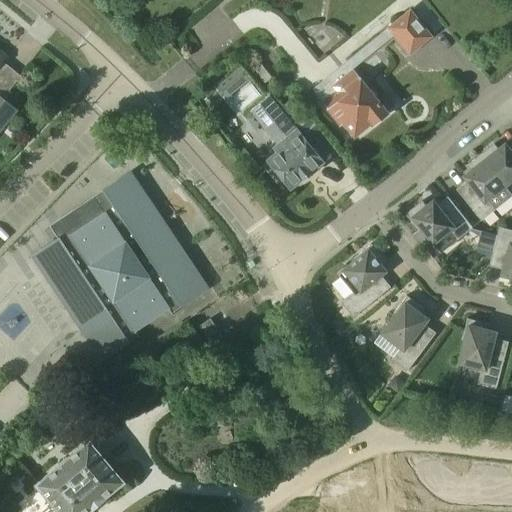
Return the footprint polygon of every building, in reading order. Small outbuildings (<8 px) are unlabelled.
[(410,10),(388,28),(410,54),(431,36),(410,10)] [(0,52),(0,82),(11,69),(2,61),(6,57),(0,52)] [(250,78),(240,66),(215,86),(225,98),(250,78)] [(0,128),(16,110),(3,98),(21,77),(11,69),(0,82),(0,128)] [(326,79),(313,89),(329,109),(328,110),(340,124),(342,122),(354,137),(372,122),(373,124),(387,112),(395,105),(385,94),(377,100),(359,77),(359,78),(353,69),(332,86),(326,79)] [(312,148),(269,95),(250,111),(277,144),(273,147),(277,152),(267,160),(290,189),(323,162),(323,161),(330,155),(319,142),(312,148)] [(494,144),(480,155),(505,186),(511,180),(511,145),(508,148),(504,143),(498,149),(494,144)] [(456,190),(479,219),(481,221),(495,209),(488,200),(505,186),(480,155),(466,166),(470,170),(463,176),(467,181),(456,190)] [(103,191),(82,204),(50,225),(59,238),(32,256),(101,360),(138,335),(135,331),(169,308),(173,312),(208,289),(130,172),(102,189),(103,191)] [(470,229),(472,228),(448,196),(437,205),(433,200),(426,206),(422,201),(406,214),(419,230),(421,228),(433,243),(450,229),(458,239),(469,231),(470,229)] [(511,230),(499,227),(497,235),(493,251),(489,266),(503,269),(501,275),(510,277),(508,283),(511,284),(511,230)] [(480,237),(477,247),(493,251),(497,235),(471,229),(470,229),(469,231),(480,237)] [(353,318),(390,287),(381,275),(386,271),(380,265),(385,261),(371,244),(354,258),(356,260),(338,274),(353,293),(340,303),(353,318)] [(406,372),(436,333),(424,324),(427,319),(420,314),(424,309),(406,296),(393,313),(395,315),(381,333),(400,348),(391,360),(406,372)] [(198,326),(210,345),(222,337),(210,318),(198,326)] [(477,384),(479,385),(496,389),(508,342),(494,338),(495,332),(487,330),(488,324),(467,318),(462,340),(464,340),(458,363),(481,369),(477,384)] [(89,440),(36,484),(59,511),(87,511),(123,482),(89,440)]
